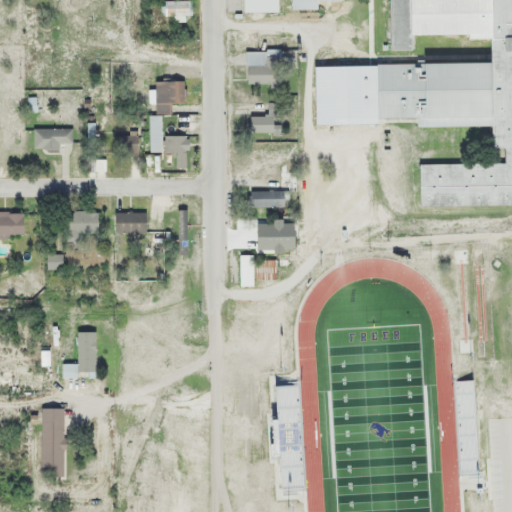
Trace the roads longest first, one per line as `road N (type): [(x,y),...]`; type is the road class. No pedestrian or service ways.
road 1 (residential): [(211,294),(209,0)]
road 2 (residential): [(0,186),(211,185)]
